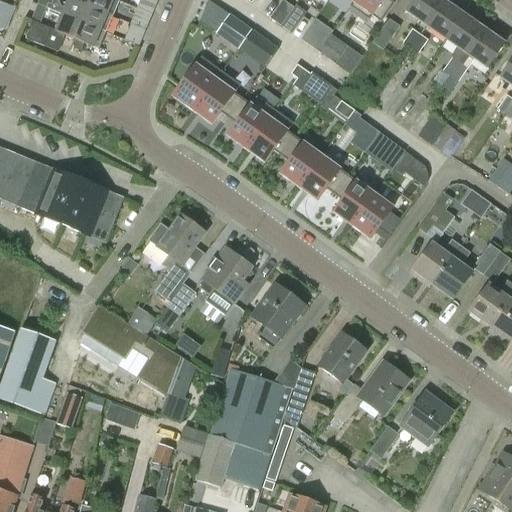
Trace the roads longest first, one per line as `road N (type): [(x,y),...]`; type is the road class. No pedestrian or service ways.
road 1 (unclassified): [(511,409),(163,158),(147,142),(137,110)]
road 2 (unclassified): [(137,110),(72,114),(0,86)]
